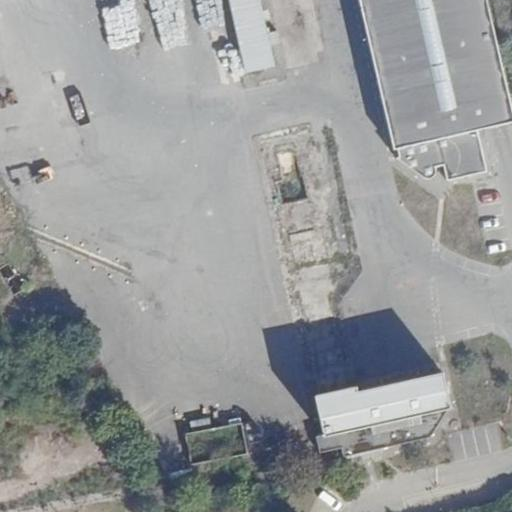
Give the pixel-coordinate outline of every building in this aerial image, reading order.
[(218,0),(233,63),(262,57),(249,0),(218,0)] [(354,0),(387,139),(390,138),(391,144),(388,145),(423,167),(426,167),(429,166),(430,163),(430,160),(428,156),(437,154),(440,169),(479,160),(470,119),(508,110),(483,0),(354,0)] [(375,303),(344,307),(348,340),(379,336),(375,303)] [(335,445),(337,457),(447,433),(432,371),(346,391),(345,383),(306,391),(315,433),(308,434),(312,450),(335,445)] [(314,462),(337,457),(335,445),(312,450),(314,462)]
